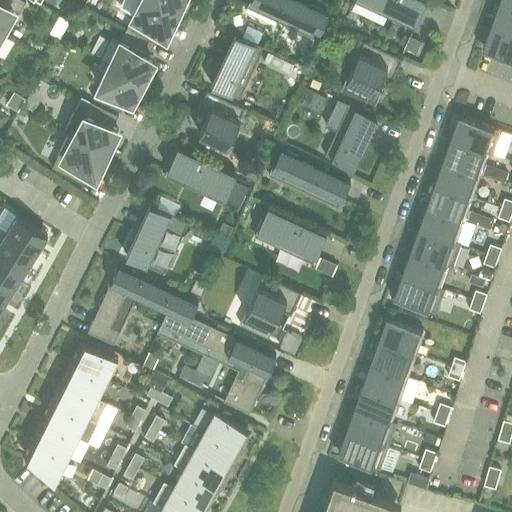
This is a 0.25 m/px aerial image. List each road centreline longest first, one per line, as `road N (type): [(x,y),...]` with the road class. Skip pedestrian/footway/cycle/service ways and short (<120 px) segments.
road 1 (residential): [(466,0),(284,511)]
road 2 (residential): [(7,401),(216,0)]
